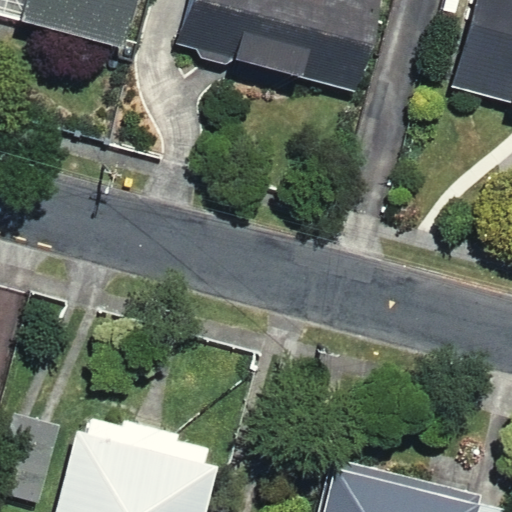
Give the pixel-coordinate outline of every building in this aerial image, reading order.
[(115,49),(130,0),(16,0),(12,17),(115,49)] [(378,0),(194,0),(186,40),(361,78),(378,0)] [(511,0),(464,0),(444,87),(511,103),(511,0)] [(202,511),(213,471),(55,428),(32,511),(202,511)] [(463,511),(470,481),(311,447),(297,511),(463,511)]
